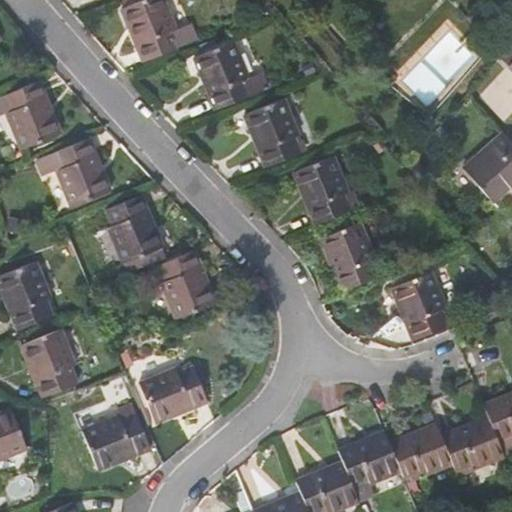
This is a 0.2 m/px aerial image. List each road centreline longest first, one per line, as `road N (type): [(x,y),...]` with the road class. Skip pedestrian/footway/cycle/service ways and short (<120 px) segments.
road 1 (residential): [(16,0),(280,289),(290,344)]
road 2 (residential): [(290,344),(274,392),(172,487),(158,511)]
road 3 (residential): [(444,358),(371,373),(290,344)]
